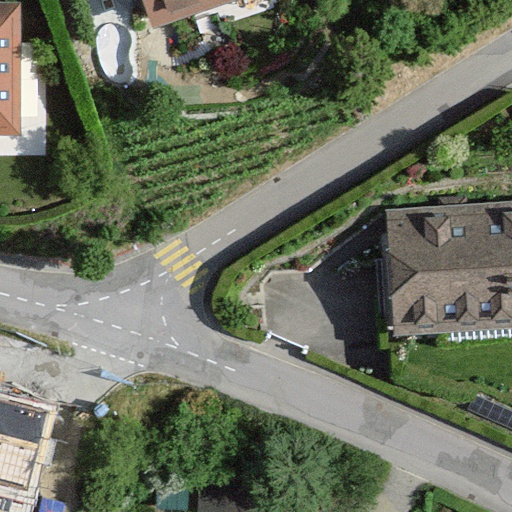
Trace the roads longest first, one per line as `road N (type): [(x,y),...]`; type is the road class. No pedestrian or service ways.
road 1 (residential): [(128,325),(187,263),(511,53)]
road 2 (residential): [(128,325),(511,488)]
road 3 (residential): [(0,292),(128,325)]
